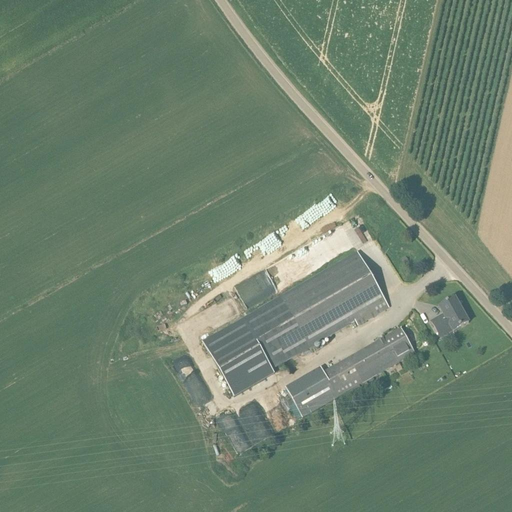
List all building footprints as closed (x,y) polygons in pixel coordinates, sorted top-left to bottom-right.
[(308,348),(355,321),(358,326),(389,309),(358,254),(280,298),(308,348)] [(286,360),(308,348),(280,298),(258,311),(286,360)] [(469,324),(457,303),(454,305),(452,301),(439,308),(445,318),(441,320),(440,318),(431,323),(438,334),(450,327),(453,333),(469,324)] [(286,360),(258,311),(202,343),(234,398),(274,375),(271,369),(286,360)] [(415,355),(401,330),(383,340),(397,365),(415,355)] [(324,374),(338,398),(397,365),(383,340),(324,374)] [(302,418),(338,398),(324,374),(321,369),(286,389),(302,418)]
